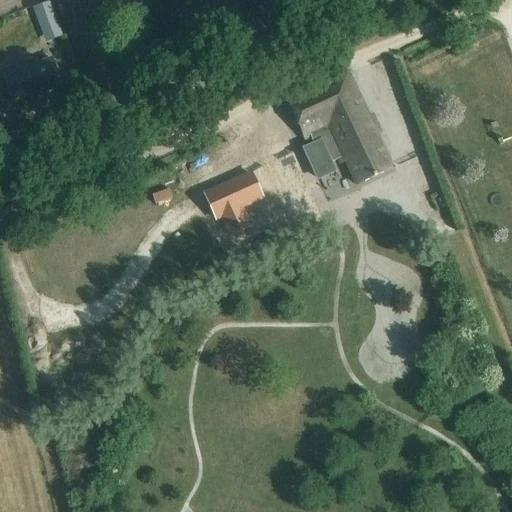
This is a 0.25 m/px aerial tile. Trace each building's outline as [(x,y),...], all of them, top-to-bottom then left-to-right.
[(34,7),(39,20),(55,14),(50,1),(34,7)] [(3,74),(7,84),(14,103),(15,102),(13,99),(34,92),(35,95),(61,86),(51,58),(27,66),(23,62),(17,64),(17,69),(3,74)] [(333,161),(340,158),(342,162),(347,159),(359,183),(392,167),(355,91),(346,73),(289,99),(297,118),(308,139),(311,138),(314,143),(304,148),(318,178),(337,170),(333,161)] [(279,126),(246,141),(255,160),(278,211),(292,239),(325,224),(311,195),(288,144),(279,126)] [(241,207),(262,196),(250,172),(205,195),(217,219),(222,216),(219,211),(238,201),(241,207)]
